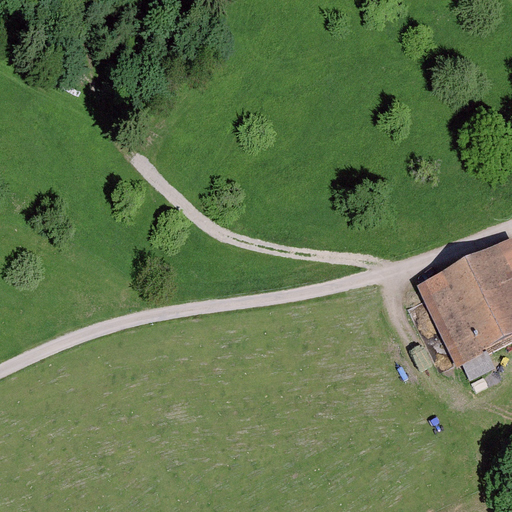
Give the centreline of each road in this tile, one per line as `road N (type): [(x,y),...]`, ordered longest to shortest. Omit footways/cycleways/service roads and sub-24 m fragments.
road 1 (unclassified): [(0,372),(156,313),(409,266),(511,222)]
road 2 (track): [(409,266),(267,248),(198,220),(124,152)]
road 3 (track): [(124,152),(73,0)]
